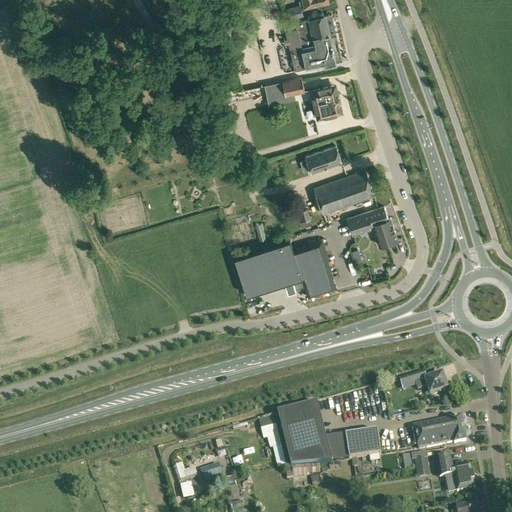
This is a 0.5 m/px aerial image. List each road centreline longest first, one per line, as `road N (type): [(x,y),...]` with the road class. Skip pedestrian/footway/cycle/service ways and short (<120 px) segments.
road 1 (unclassified): [(350,41),(425,243),(415,275),(388,293),(282,322),(197,333),(0,392)]
road 2 (primary): [(0,437),(349,341)]
road 3 (primary): [(486,271),(400,25)]
road 4 (primary): [(385,30),(446,197)]
road 5 (primary): [(446,197),(447,242),(430,286),(414,305),(365,333)]
